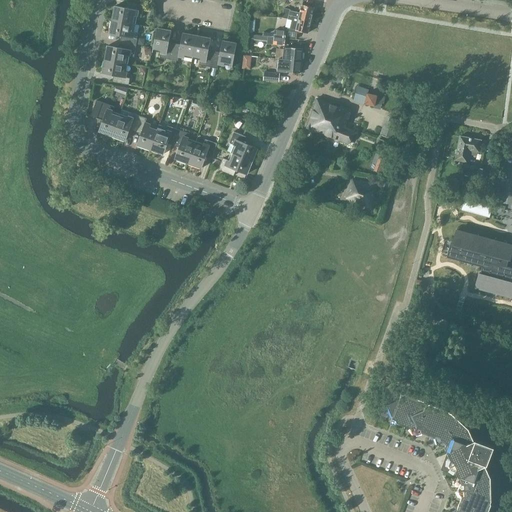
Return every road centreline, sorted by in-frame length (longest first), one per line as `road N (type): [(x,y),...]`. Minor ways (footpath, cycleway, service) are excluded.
road 1 (unclassified): [(91,511),(151,364),(251,210)]
road 2 (residential): [(251,210),(86,150),(74,110),(94,0)]
road 3 (residential): [(251,210),(342,0)]
road 4 (residential): [(421,511),(431,480),(426,471),(348,439)]
